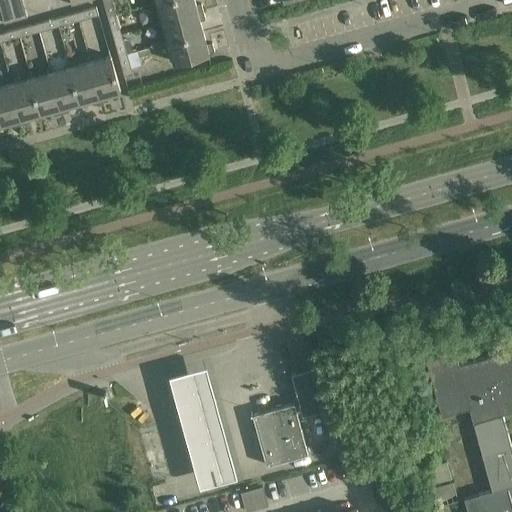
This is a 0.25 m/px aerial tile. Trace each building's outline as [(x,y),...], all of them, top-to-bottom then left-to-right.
[(24,5),(22,0),(0,0),(0,7),(1,12),(24,5)] [(117,15),(112,0),(103,0),(108,18),(117,15)] [(197,6),(195,0),(172,0),(159,4),(164,23),(205,12),(203,5),(197,6)] [(28,18),(24,5),(1,12),(5,24),(28,18)] [(98,16),(96,8),(77,13),(79,21),(98,16)] [(206,19),(205,12),(164,23),(170,43),(205,33),(201,20),(206,19)] [(60,27),(79,21),(77,13),(57,19),(60,27)] [(123,35),(117,15),(108,18),(114,37),(123,35)] [(40,32),(60,27),(57,19),(38,24),(40,32)] [(20,38),(40,32),(38,24),(18,29),(20,38)] [(0,42),(0,43),(20,38),(18,29),(0,34),(0,42)] [(208,45),(205,33),(170,43),(175,63),(216,52),(213,44),(208,45)] [(128,55),(123,35),(114,37),(119,57),(128,55)] [(132,68),(153,62),(150,49),(128,55),(119,57),(125,77),(133,74),(132,68)] [(121,92),(111,57),(91,63),(102,103),(109,101),(108,96),(121,92)] [(102,103),(91,63),(71,69),(80,104),(93,100),(94,105),(102,103)] [(80,104),(71,69),(51,74),(62,114),(70,112),(68,107),(80,104)] [(62,114),(51,74),(31,80),(41,114),(54,111),(55,116),(62,114)] [(41,114),(31,80),(12,85),(23,125),(30,123),(29,118),(41,114)] [(23,125),(12,85),(0,88),(0,118),(2,125),(14,122),(16,127),(23,125)] [(511,335),(510,336),(511,343),(511,350),(487,357),(503,415),(511,412),(511,335)] [(503,415),(487,357),(460,365),(456,351),(427,358),(443,416),(471,408),(475,423),(481,421),(489,419),(503,415)] [(200,490),(237,480),(207,368),(170,378),(200,490)] [(333,410),(322,369),(309,373),(294,377),(306,418),(320,414),(333,410)] [(311,457),(301,420),(297,407),(256,418),(270,469),(311,457)] [(511,449),(510,443),(505,424),(503,415),(489,419),(481,421),(475,423),(493,491),(501,489),(511,485),(511,449)] [(460,500),(455,481),(436,486),(441,505),(460,500)] [(511,511),(511,485),(501,489),(507,511),(511,511)] [(246,511),(269,506),(264,487),(264,486),(241,493),(246,511)] [(507,511),(501,489),(493,491),(465,498),(469,511),(507,511)] [(286,493),(275,493),(274,509),(286,509),(286,493)]
